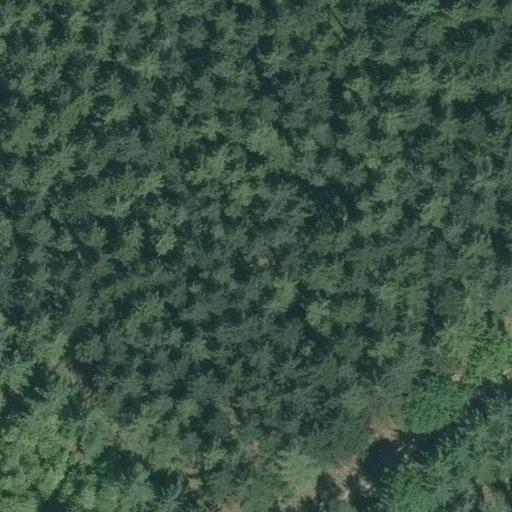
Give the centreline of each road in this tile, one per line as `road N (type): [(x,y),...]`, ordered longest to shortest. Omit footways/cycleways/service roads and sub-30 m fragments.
road 1 (track): [(0,363),(178,511)]
road 2 (track): [(511,389),(369,511)]
